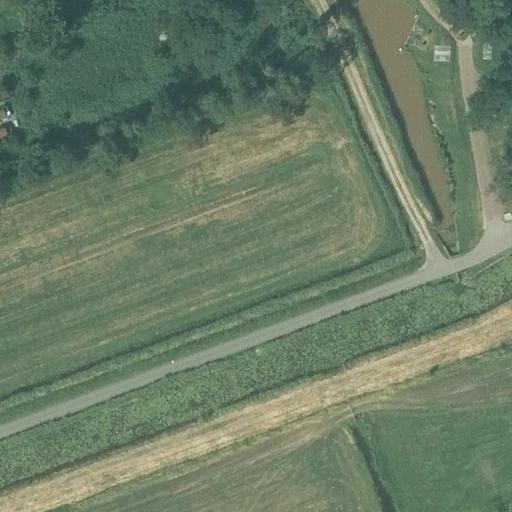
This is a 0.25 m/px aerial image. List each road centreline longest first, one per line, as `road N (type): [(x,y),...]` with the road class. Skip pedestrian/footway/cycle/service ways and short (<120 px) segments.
road 1 (unclassified): [(511,234),(437,271),(0,433)]
road 2 (track): [(437,271),(313,0)]
